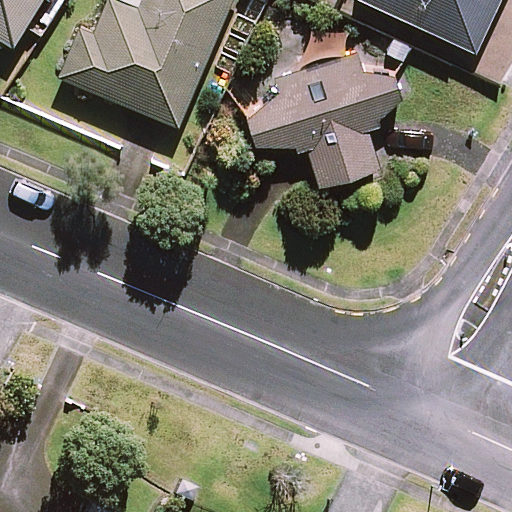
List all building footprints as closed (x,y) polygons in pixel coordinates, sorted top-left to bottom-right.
[(0,0),(0,35),(14,44),(40,0),(0,0)] [(227,0),(138,0),(136,8),(116,0),(105,0),(91,33),(78,27),(58,74),(175,123),(227,0)] [(494,0),(365,0),(472,49),(494,0)] [(253,141),(304,142),(317,183),(379,164),(368,127),(407,115),(389,59),(369,66),(362,45),(235,85),(253,141)] [(103,511),(83,501),(77,511),(103,511)]
